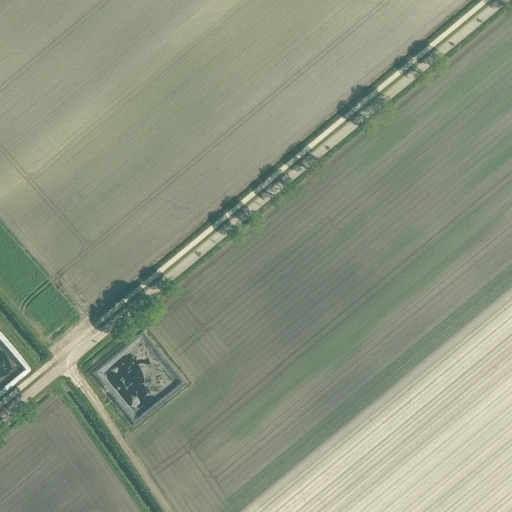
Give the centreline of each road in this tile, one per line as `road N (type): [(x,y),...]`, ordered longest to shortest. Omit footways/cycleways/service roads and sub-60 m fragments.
road 1 (tertiary): [(0,419),(502,0)]
road 2 (track): [(166,511),(65,364)]
